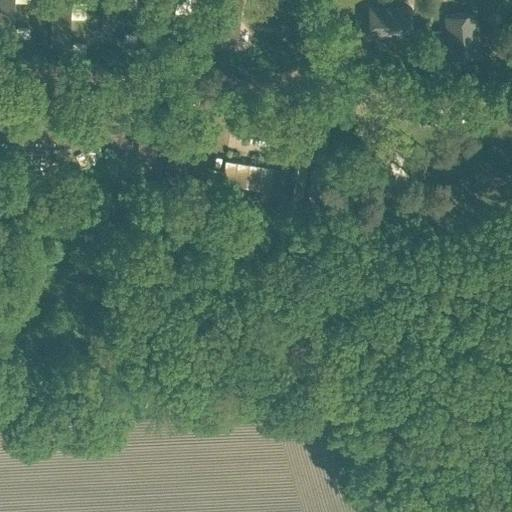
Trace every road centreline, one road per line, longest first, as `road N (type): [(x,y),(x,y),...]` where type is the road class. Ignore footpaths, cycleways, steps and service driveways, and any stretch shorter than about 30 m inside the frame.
road 1 (track): [(310,92),(0,71)]
road 2 (residential): [(301,0),(310,92),(511,109)]
